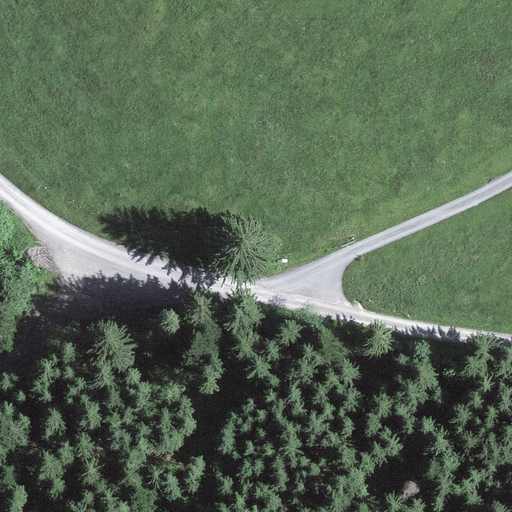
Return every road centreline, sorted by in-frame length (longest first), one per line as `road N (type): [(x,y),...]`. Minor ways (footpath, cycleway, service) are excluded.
road 1 (track): [(0,190),(77,243),(150,273),(511,342)]
road 2 (track): [(251,296),(511,177)]
road 3 (track): [(150,273),(54,318),(0,368)]
